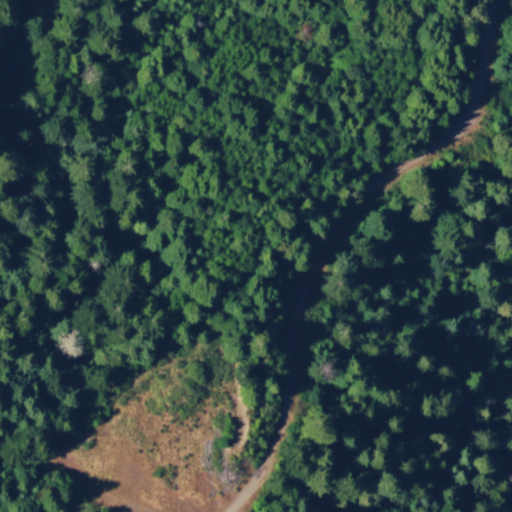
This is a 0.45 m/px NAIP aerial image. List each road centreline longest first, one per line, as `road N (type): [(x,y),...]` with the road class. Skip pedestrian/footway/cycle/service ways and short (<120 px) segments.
road 1 (residential): [(267,511),(298,453),(304,280),(455,179),(471,28),(494,0)]
road 2 (residential): [(0,486),(97,470),(144,481),(208,511)]
